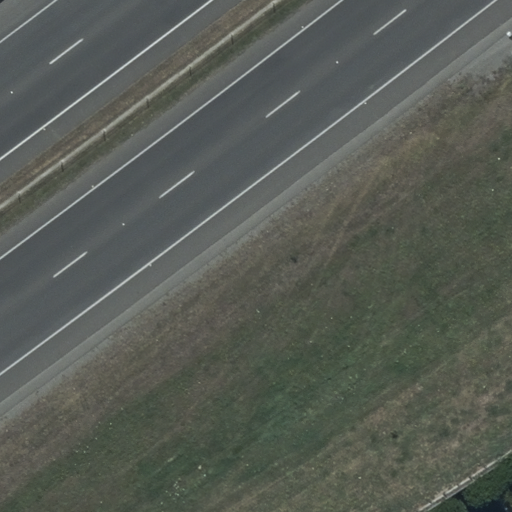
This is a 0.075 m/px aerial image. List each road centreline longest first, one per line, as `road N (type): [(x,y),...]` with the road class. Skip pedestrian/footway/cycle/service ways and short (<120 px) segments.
road 1 (motorway): [(422,0),(0,318)]
road 2 (motorway): [(0,103),(135,0)]
